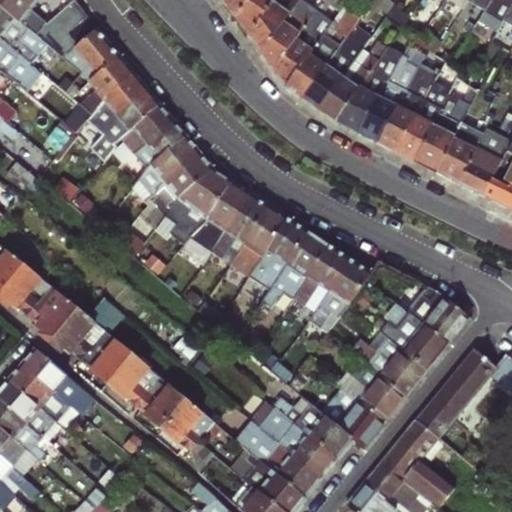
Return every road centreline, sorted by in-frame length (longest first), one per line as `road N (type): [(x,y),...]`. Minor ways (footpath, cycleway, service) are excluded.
road 1 (residential): [(100,0),(190,109),(262,175),(507,293)]
road 2 (residential): [(169,0),(296,131),(511,240)]
road 3 (residential): [(328,511),(507,293)]
road 4 (residential): [(29,331),(236,511)]
